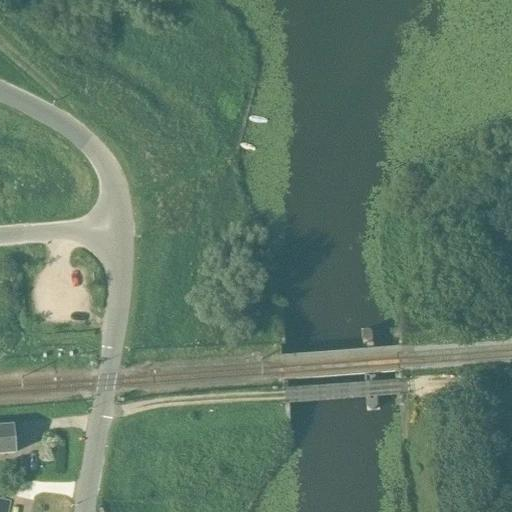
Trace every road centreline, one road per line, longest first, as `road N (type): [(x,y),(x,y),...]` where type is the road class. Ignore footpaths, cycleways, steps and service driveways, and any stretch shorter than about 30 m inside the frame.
road 1 (unclassified): [(82,511),(122,307),(123,229)]
road 2 (unclassified): [(123,229),(119,192),(91,143),(0,92)]
road 3 (unclassified): [(0,239),(123,229)]
